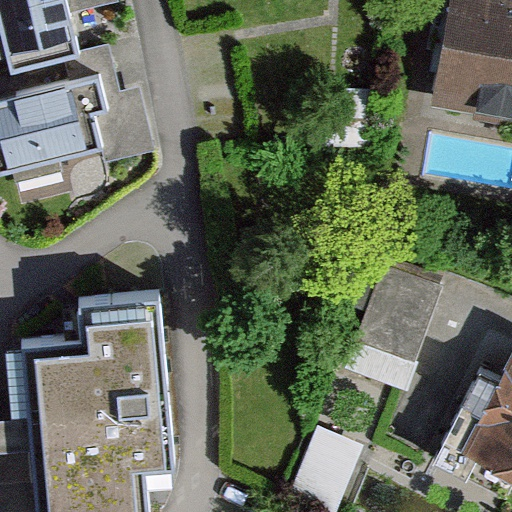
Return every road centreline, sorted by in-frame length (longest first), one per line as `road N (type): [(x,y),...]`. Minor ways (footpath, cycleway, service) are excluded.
road 1 (residential): [(169,198),(187,260),(197,482),(181,511)]
road 2 (residential): [(135,0),(169,198)]
road 3 (residential): [(169,198),(23,276),(0,267)]
